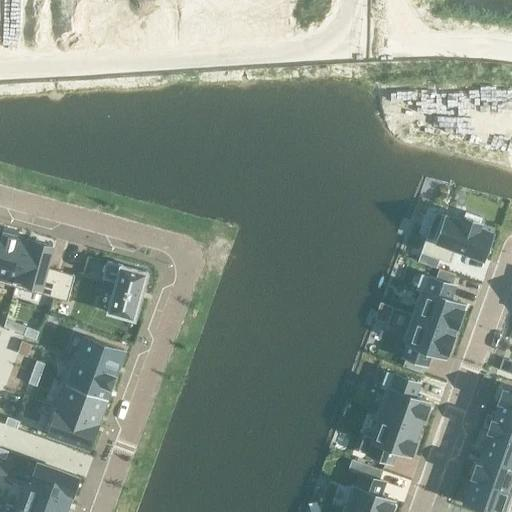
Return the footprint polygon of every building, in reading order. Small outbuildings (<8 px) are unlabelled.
[(431,238),(426,253),(450,262),(455,248),(482,258),(492,231),(479,226),(482,217),(466,211),(463,220),(447,215),(438,240),(431,238)] [(0,281),(16,286),(29,239),(5,233),(0,249),(0,281)] [(29,239),(16,286),(53,297),(60,271),(47,267),(53,245),(29,239)] [(108,261),(103,278),(116,281),(108,312),(136,319),(149,272),(108,261)] [(60,271),(53,297),(68,300),(75,275),(60,271)] [(426,290),(417,316),(455,329),(464,303),(450,298),(455,285),(431,276),(426,290)] [(407,341),(403,355),(427,364),(432,350),(446,355),(455,329),(417,316),(407,341)] [(28,327),(25,334),(36,339),(39,331),(28,327)] [(77,359),(77,360),(116,374),(125,350),(86,336),(77,359)] [(70,357),(61,382),(64,384),(65,383),(107,398),(116,374),(77,360),(77,359),(70,357)] [(37,360),(33,371),(41,374),(45,363),(37,360)] [(33,371),(29,382),(37,385),(41,374),(33,371)] [(391,388),(382,414),(420,427),(429,401),(415,396),(420,383),(396,374),(391,388)] [(57,405),(56,406),(98,422),(107,398),(65,383),(64,384),(57,405)] [(511,387),(505,386),(497,409),(511,414),(511,387)] [(52,404),(43,430),(90,447),(98,422),(56,406),(57,405),(52,404)] [(511,414),(497,409),(489,432),(511,440),(511,414)] [(373,439),(368,453),(392,462),(397,448),(411,453),(420,427),(382,414),(373,439)] [(8,416),(6,424),(17,428),(20,421),(8,416)] [(511,440),(489,432),(481,454),(511,465),(511,440)] [(0,447),(0,456),(6,458),(8,451),(0,447)] [(511,465),(481,454),(473,477),(511,491),(511,488),(511,465)] [(31,484),(30,485),(70,500),(79,476),(39,462),(31,484)] [(356,486),(347,511),(348,511),(389,511),(394,499),(380,494),(385,481),(361,472),(356,486)] [(473,477),(464,501),(496,511),(503,511),(511,491),(473,477)] [(24,482),(16,506),(33,511),(65,511),(70,500),(30,485),(31,484),(24,482)]
